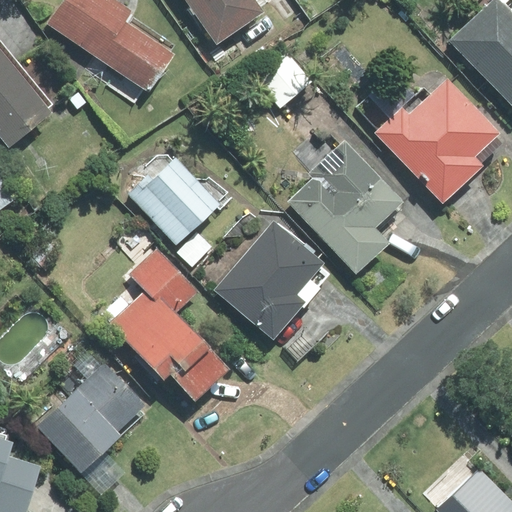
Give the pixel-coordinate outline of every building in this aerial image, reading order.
[(126,17),(100,0),(58,0),(40,28),(142,93),(168,53),(122,24),(126,17)] [(246,0),(176,0),(210,48),(257,14),(246,0)] [(511,118),(511,19),(494,0),(489,0),(443,43),(511,118)] [(282,47),(248,75),(277,111),(311,83),(282,47)] [(0,63),(0,149),(1,151),(43,116),(0,63)] [(413,97),(390,72),(363,97),(385,121),(370,135),(435,206),(500,145),(441,81),(403,115),(398,110),(413,97)] [(395,204),(341,145),(279,203),(349,278),(382,248),(366,230),(395,204)] [(194,182),(161,148),(138,170),(144,176),(123,196),(171,247),(213,207),(218,211),(230,200),(204,173),(194,182)] [(0,183),(0,207),(11,200),(0,183)] [(325,275),(265,223),(204,292),(263,344),(325,275)] [(211,249),(194,232),(173,253),(190,270),(211,249)] [(27,254),(43,272),(60,257),(44,239),(27,254)] [(183,405),(221,374),(172,314),(192,297),(152,251),(126,274),(142,293),(105,324),(156,387),(164,381),(183,405)] [(316,341),(302,328),(280,351),(294,364),(316,341)] [(112,435),(139,412),(99,366),(29,427),(72,476),(115,438),(112,435)] [(511,423),(503,438),(511,443),(511,423)] [(0,449),(4,438),(0,436),(0,511),(20,511),(35,470),(0,457),(0,449)] [(511,511),(511,510),(478,470),(432,509),(434,511),(511,511)]
